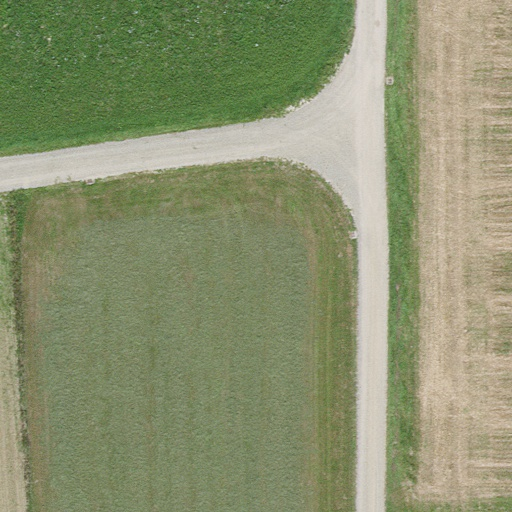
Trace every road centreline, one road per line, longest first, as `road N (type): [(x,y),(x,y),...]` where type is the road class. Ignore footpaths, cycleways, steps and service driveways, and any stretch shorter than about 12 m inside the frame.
road 1 (track): [(0,187),(362,137),(372,511)]
road 2 (track): [(364,0),(362,137)]
